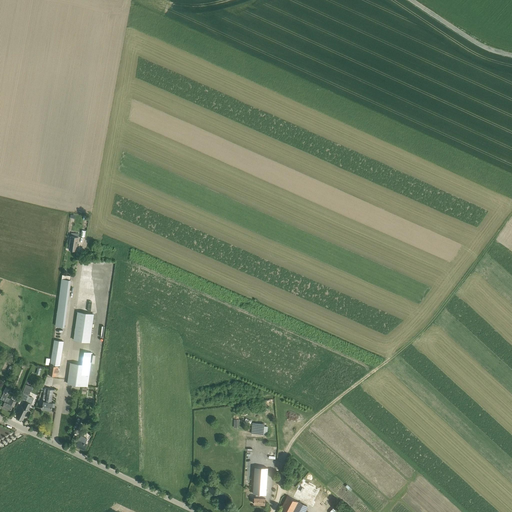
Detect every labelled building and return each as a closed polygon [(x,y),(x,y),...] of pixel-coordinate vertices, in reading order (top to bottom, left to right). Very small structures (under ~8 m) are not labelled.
[(71,232),(69,249),(77,250),(79,237),(78,237),(79,234),(71,232)] [(74,339),(90,342),(94,314),(78,311),(74,339)] [(54,340),(49,374),(56,375),(56,372),(58,372),(60,371),(60,370),(59,368),(59,366),(60,366),(64,341),(54,340)] [(68,383),(88,386),(92,353),(85,352),(83,364),(71,363),(68,383)] [(13,384),(8,382),(4,391),(9,393),(13,384)] [(22,393),(29,395),(32,386),(26,384),(22,393)] [(54,389),(52,389),(45,388),(43,399),(45,399),(45,401),(44,401),(42,408),(52,410),(52,406),(55,407),(56,403),(51,402),(54,389)] [(10,411),(11,408),(13,406),(14,407),(17,401),(7,397),(2,407),(10,411)] [(23,407),(21,406),(16,416),(23,419),(24,416),(25,417),(29,410),(28,410),(31,403),(26,401),(23,407)] [(79,422),(76,427),(80,429),(82,426),(81,426),(85,418),(81,417),(79,422)] [(66,427),(62,426),(60,435),(68,436),(69,432),(72,432),(74,421),(68,420),(66,427)] [(268,426),(264,426),(264,427),(257,427),(257,433),(263,434),(267,434),(268,426)] [(79,439),(76,446),(84,449),(87,443),(86,442),(87,439),(81,436),(79,439)] [(252,493),(255,493),(261,493),(265,494),(267,467),(254,467),(252,493)] [(261,497),(261,493),(255,493),(255,497),(254,497),(254,498),(253,498),(253,502),(254,502),(254,503),(255,503),(255,504),(260,505),(260,504),(265,504),(265,498),(261,497)] [(304,511),(308,507),(288,496),(278,511),(304,511)]
